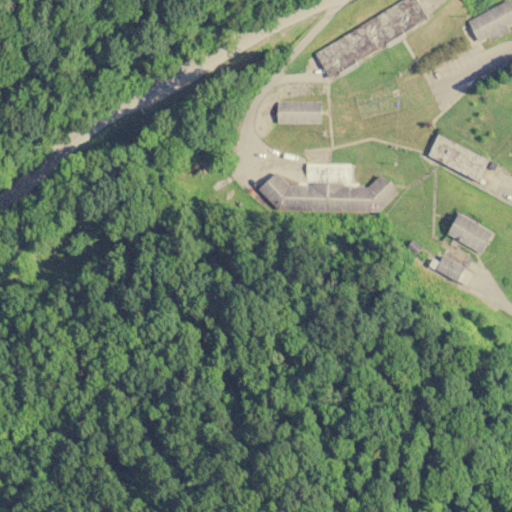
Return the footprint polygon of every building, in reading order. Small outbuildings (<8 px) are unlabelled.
[(408,0),(313,48),(327,75),(430,23),(417,0),(408,0)] [(511,28),(511,13),(507,2),(468,18),(477,41),(490,36),(490,38),(511,28)] [(321,123),(321,101),(277,101),(277,123),(321,123)] [(427,157),(479,180),(489,158),(437,135),(427,157)] [(377,212),(398,193),(381,174),(367,186),(343,186),(350,180),(350,164),(306,163),(306,177),(313,185),(288,185),(277,172),(258,188),(281,213),(284,210),(377,212)] [(447,234),(481,254),(493,232),(459,213),(447,234)] [(473,271),(441,256),(435,270),(467,285),(473,271)]
